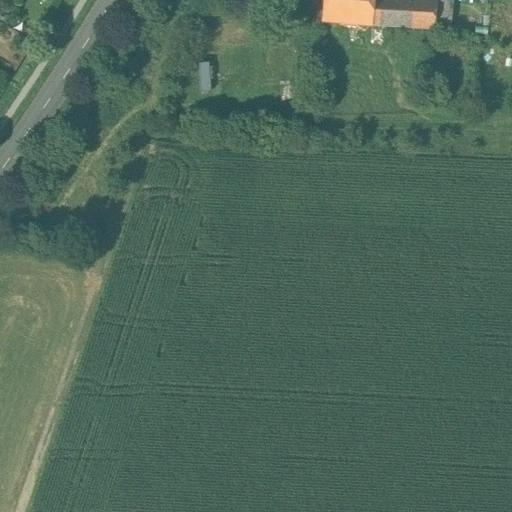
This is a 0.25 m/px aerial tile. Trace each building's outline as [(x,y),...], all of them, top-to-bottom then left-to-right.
[(373,0),(323,0),(322,21),(370,25),(371,25),(373,0)] [(435,31),(438,1),(428,0),(373,0),(371,25),(387,26),(435,31)] [(453,2),(438,1),(435,31),(450,33),(453,2)] [(370,25),(322,21),(321,42),(370,46),(370,25)] [(386,46),(387,26),(371,25),(370,25),(370,46),(386,46)]
